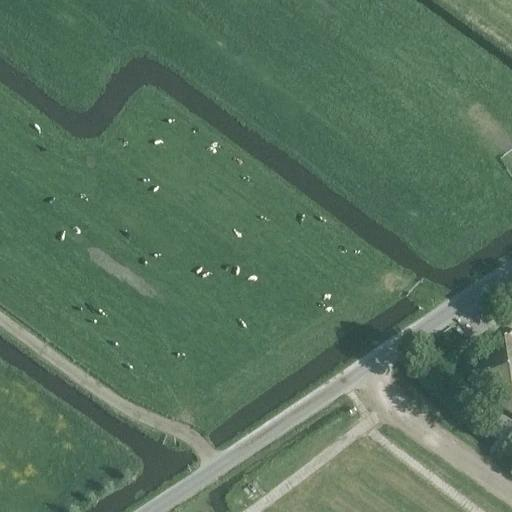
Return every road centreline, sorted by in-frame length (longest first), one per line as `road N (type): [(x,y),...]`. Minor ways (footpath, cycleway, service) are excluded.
road 1 (tertiary): [(158,511),(511,270)]
road 2 (track): [(218,471),(193,440),(134,413),(0,315)]
road 3 (track): [(253,511),(396,403)]
